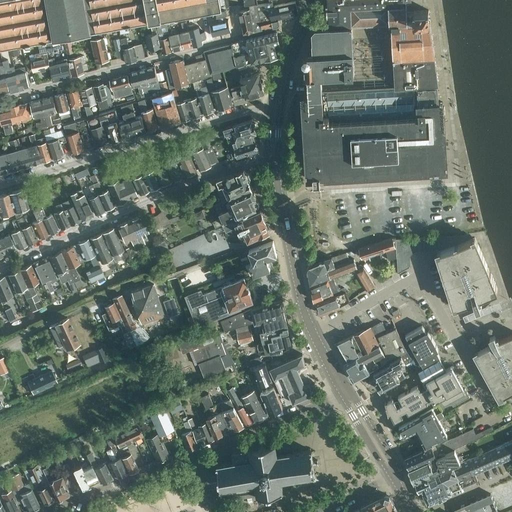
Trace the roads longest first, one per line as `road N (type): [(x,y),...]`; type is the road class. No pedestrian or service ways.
road 1 (residential): [(301,28),(0,98)]
road 2 (residential): [(0,347),(285,230)]
road 3 (residential): [(272,156),(167,192),(0,268)]
road 4 (residential): [(0,183),(253,109),(273,114)]
road 5 (residential): [(489,401),(427,289),(415,283),(314,335)]
road 6 (residential): [(344,389),(193,458)]
road 7 (residential): [(193,458),(48,511)]
